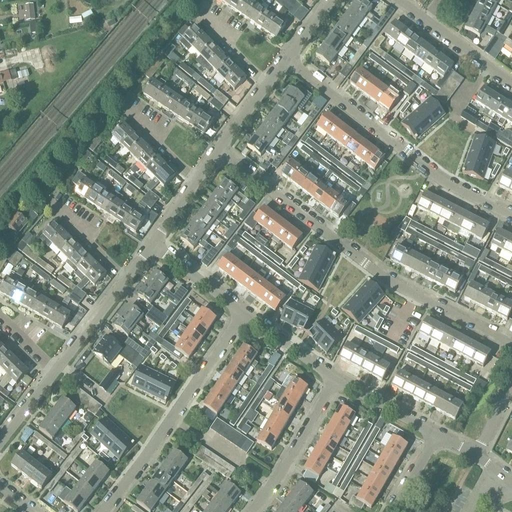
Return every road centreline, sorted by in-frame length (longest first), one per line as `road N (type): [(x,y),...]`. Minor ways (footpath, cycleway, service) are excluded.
road 1 (residential): [(511,343),(357,256),(217,151)]
road 2 (residential): [(511,216),(453,187),(285,59)]
road 3 (residential): [(100,511),(243,316)]
road 4 (residential): [(253,511),(333,379)]
road 5 (residential): [(53,376),(130,274)]
